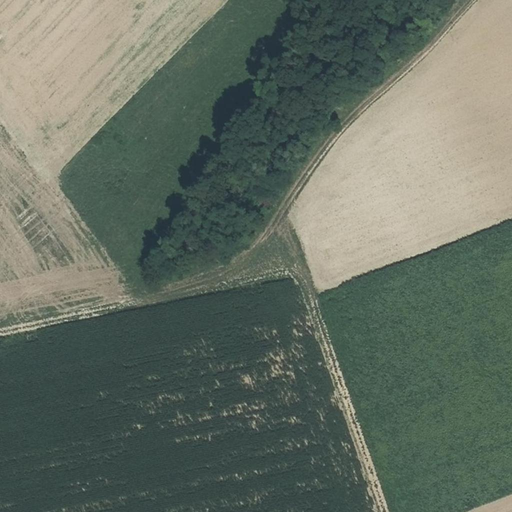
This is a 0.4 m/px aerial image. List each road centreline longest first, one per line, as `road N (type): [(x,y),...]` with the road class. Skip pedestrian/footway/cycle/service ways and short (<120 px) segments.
road 1 (track): [(0,102),(106,267),(134,290),(170,289),(226,268),(259,242),(326,145),(469,0)]
road 2 (track): [(383,511),(282,213)]
